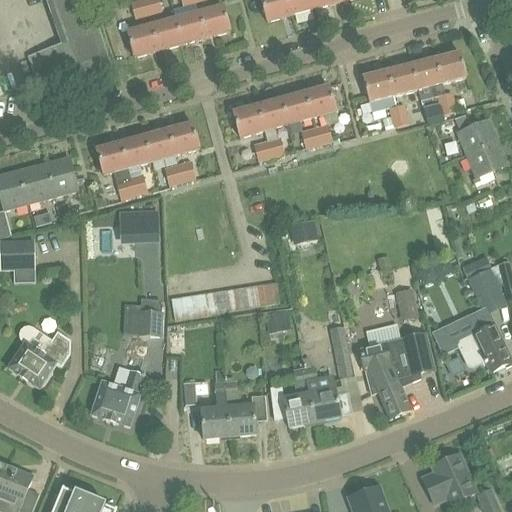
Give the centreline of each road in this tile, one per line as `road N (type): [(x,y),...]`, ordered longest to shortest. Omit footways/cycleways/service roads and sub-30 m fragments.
road 1 (residential): [(0,140),(483,4)]
road 2 (residential): [(162,479),(264,481),(329,468),(511,391)]
road 3 (residential): [(0,411),(106,464),(162,479)]
